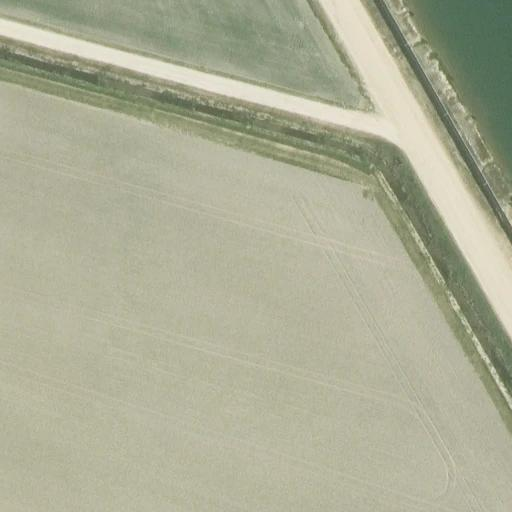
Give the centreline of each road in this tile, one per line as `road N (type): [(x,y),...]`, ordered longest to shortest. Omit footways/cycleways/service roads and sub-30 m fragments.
road 1 (track): [(421,145),(381,128),(0,34)]
road 2 (track): [(339,0),(511,305)]
